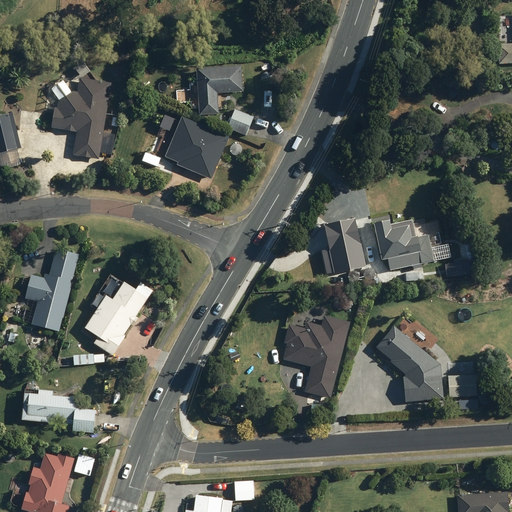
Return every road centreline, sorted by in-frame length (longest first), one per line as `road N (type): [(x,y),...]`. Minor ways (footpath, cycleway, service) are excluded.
road 1 (residential): [(146,438),(198,454),(511,434)]
road 2 (secondary): [(243,256),(321,116),(363,0)]
road 3 (residential): [(0,214),(87,204),(134,209),(243,256)]
road 4 (secondary): [(146,438),(243,256)]
